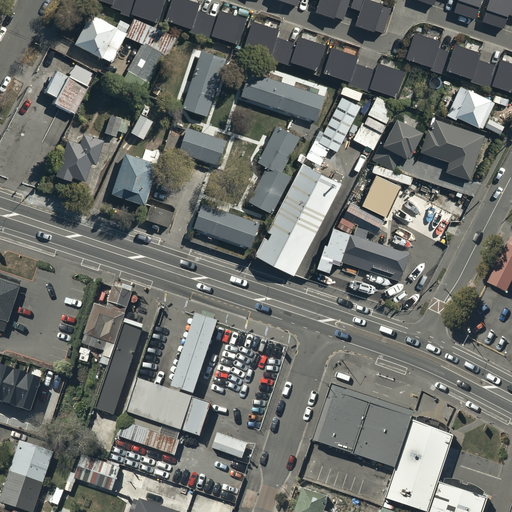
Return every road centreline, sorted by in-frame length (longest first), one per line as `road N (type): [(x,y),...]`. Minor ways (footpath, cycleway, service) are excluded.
road 1 (primary): [(326,319),(37,224)]
road 2 (residential): [(326,319),(264,511)]
road 3 (residential): [(421,352),(511,176)]
